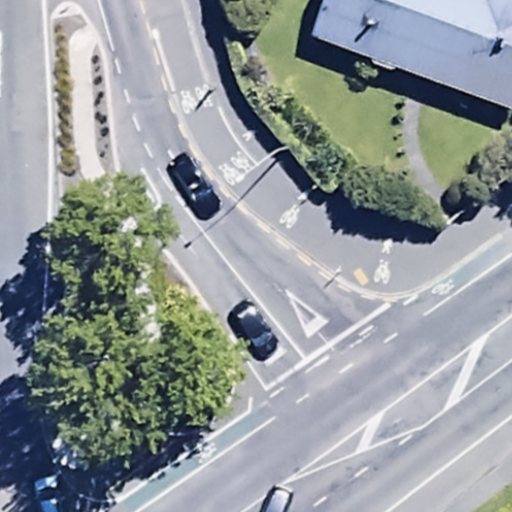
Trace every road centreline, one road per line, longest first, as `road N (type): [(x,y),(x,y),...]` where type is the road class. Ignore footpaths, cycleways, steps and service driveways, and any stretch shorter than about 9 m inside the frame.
road 1 (tertiary): [(117,0),(202,227),(386,428)]
road 2 (tertiary): [(51,511),(18,447),(5,375),(0,80)]
road 3 (secondary): [(511,337),(386,428)]
road 4 (secondary): [(386,428),(270,511)]
